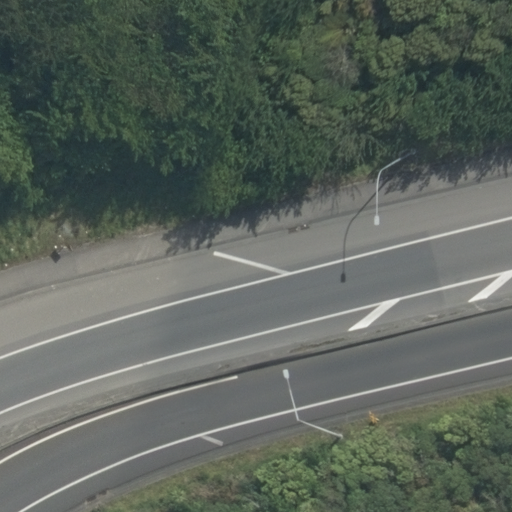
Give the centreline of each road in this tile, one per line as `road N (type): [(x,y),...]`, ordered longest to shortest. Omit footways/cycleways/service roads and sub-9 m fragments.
road 1 (trunk): [(511,351),(234,421),(53,477),(1,511)]
road 2 (trunk): [(0,413),(121,371),(511,266)]
